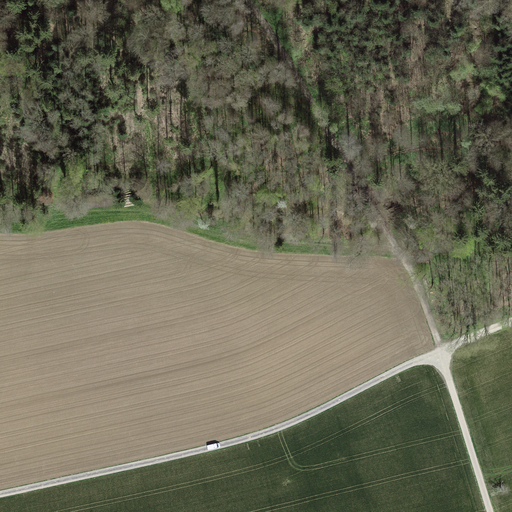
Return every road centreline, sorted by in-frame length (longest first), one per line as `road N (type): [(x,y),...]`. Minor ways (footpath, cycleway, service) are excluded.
road 1 (track): [(441,351),(260,433),(0,498)]
road 2 (track): [(441,351),(396,245),(249,0)]
road 3 (track): [(489,511),(441,351)]
